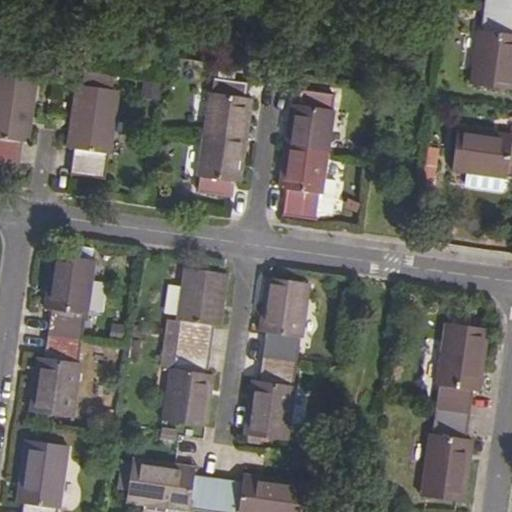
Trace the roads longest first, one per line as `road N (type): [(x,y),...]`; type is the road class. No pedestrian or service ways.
road 1 (residential): [(511,281),(253,244)]
road 2 (residential): [(253,244),(29,214)]
road 3 (residential): [(223,445),(253,244)]
road 4 (residential): [(271,97),(253,244)]
road 5 (residential): [(0,358),(20,212)]
